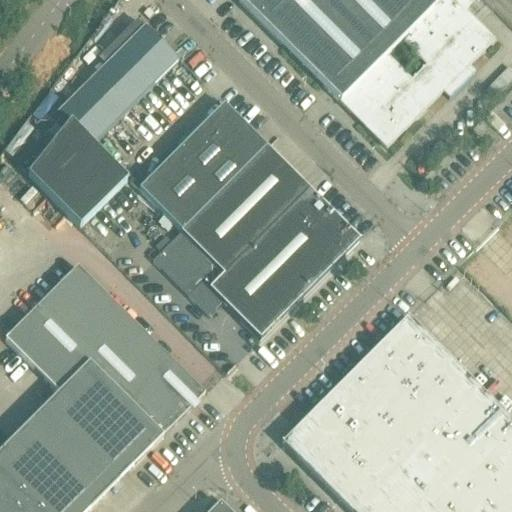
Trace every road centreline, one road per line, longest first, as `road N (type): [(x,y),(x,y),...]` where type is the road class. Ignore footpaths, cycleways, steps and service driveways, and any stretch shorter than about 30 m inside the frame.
road 1 (tertiary): [(420,250),(171,0)]
road 2 (unknown): [(0,302),(35,272),(87,272),(128,300),(246,424)]
road 3 (tertiary): [(235,453),(246,424),(420,250)]
road 4 (unclassified): [(420,250),(511,159)]
